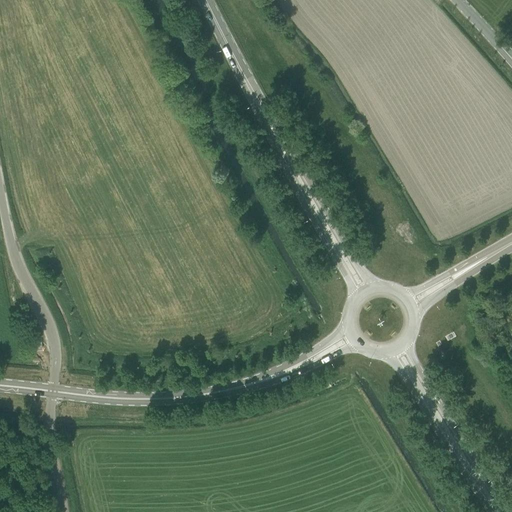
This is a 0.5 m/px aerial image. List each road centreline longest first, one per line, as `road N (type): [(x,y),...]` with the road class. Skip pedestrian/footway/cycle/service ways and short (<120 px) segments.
road 1 (secondary): [(52,392),(177,398),(271,378)]
road 2 (unclassified): [(52,392),(46,310),(12,246),(0,196)]
road 3 (primary): [(268,120),(353,298)]
road 4 (primary): [(372,286),(268,120)]
road 5 (primary): [(498,511),(407,344)]
road 6 (primary): [(388,356),(497,511)]
road 7 (primary): [(268,120),(207,0)]
road 8 (unclassified): [(61,511),(52,392)]
